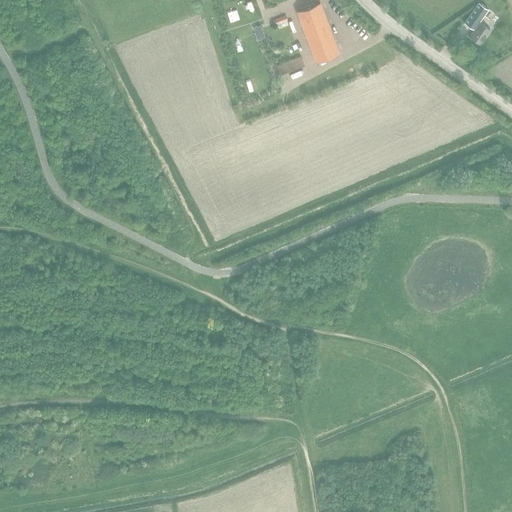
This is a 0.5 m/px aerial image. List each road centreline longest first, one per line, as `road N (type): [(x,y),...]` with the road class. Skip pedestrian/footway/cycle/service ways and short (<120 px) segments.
road 1 (unknown): [(0,404),(109,400),(276,418),(292,422),(305,448)]
road 2 (tertiary): [(511,111),(363,0)]
